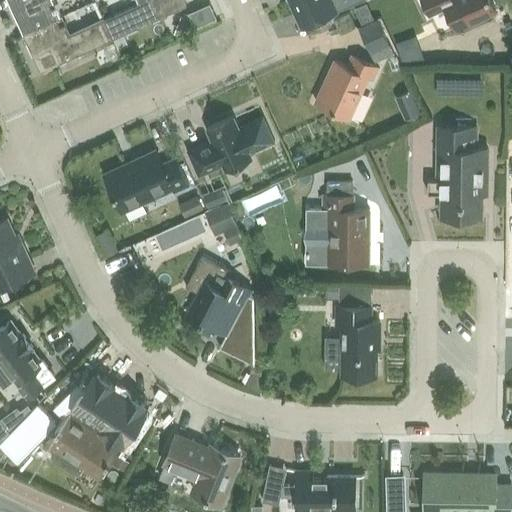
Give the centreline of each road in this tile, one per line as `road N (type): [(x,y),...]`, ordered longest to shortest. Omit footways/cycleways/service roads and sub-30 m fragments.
road 1 (residential): [(425,422),(273,417),(205,394),(166,370),(101,301),(32,152)]
road 2 (residential): [(425,422),(426,275),(441,262),(474,263),(486,280),(485,414),(469,421)]
road 3 (residential): [(32,152),(259,49),(237,0)]
